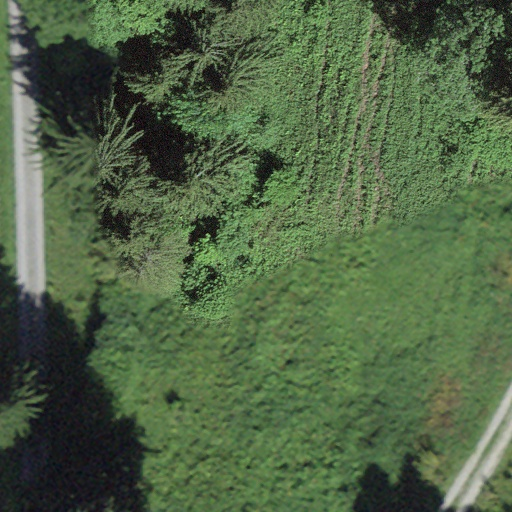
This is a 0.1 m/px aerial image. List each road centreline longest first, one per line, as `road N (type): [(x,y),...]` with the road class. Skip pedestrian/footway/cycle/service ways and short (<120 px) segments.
road 1 (track): [(19,0),(28,511)]
road 2 (track): [(511,408),(452,511)]
